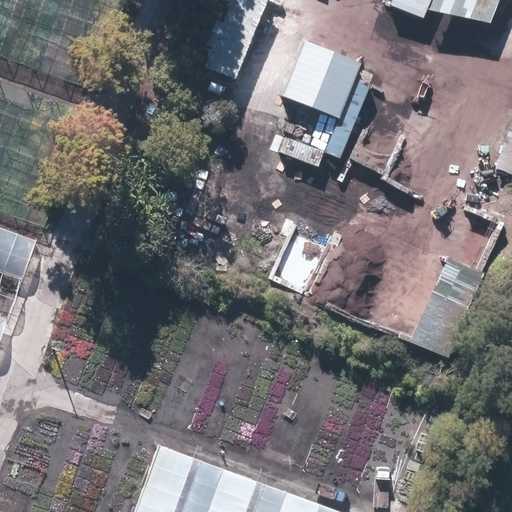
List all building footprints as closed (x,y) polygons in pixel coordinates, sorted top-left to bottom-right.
[(0,0),(0,56),(97,92),(131,0),(0,0)] [(220,0),(189,75),(227,90),(263,0),(262,0),(220,0)] [(387,0),(384,8),(417,22),(419,16),(482,29),(493,0),(387,0)] [(290,96),(346,119),(367,64),(311,42),(290,96)] [(0,210),(38,225),(81,109),(0,78),(0,210)] [(0,354),(41,242),(0,227),(0,354)] [(229,229),(229,248),(242,248),(243,229),(229,229)] [(482,278),(439,256),(399,334),(442,356),(482,278)] [(332,511),(157,448),(133,511),(332,511)]
